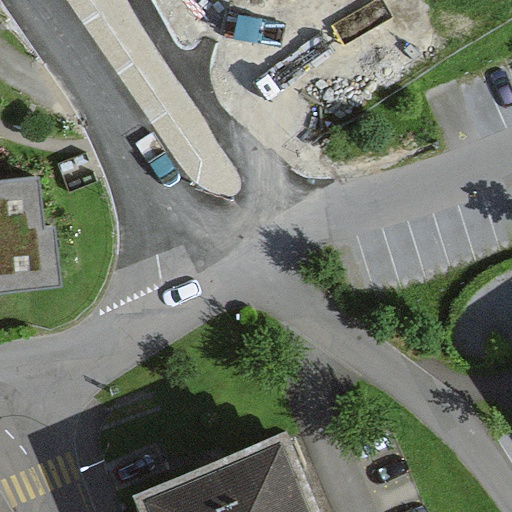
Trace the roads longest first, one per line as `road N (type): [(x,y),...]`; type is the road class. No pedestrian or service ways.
road 1 (residential): [(208,273),(326,313),(458,421),(511,495)]
road 2 (residential): [(37,0),(117,114),(208,273)]
road 3 (residential): [(0,391),(208,273)]
